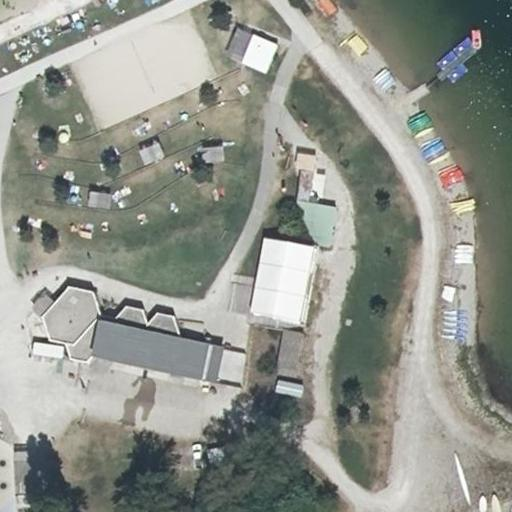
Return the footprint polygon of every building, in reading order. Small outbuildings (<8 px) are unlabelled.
[(233,27),(222,56),(265,73),(277,43),(233,27)] [(435,171),(442,187),(463,177),(456,162),(435,171)] [(320,249),(268,239),(253,316),(305,326),(320,249)] [(94,359),(219,386),(226,349),(183,340),(176,318),(159,314),(149,325),(145,311),(128,308),(117,320),(103,316),(96,293),(71,289),(44,320),(51,343),(66,346),(71,362),(89,366),(94,359)] [(34,343),(33,357),(62,360),(64,347),(34,343)] [(305,387),(279,383),(277,393),(303,398),(305,387)] [(208,451),(212,475),(237,470),(233,447),(208,451)]
